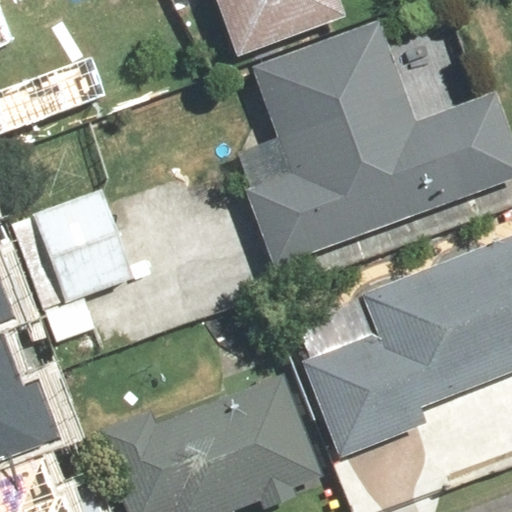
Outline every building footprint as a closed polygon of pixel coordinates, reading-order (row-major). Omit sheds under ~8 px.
[(210,0),(233,66),(342,29),(332,0),(210,0)] [(511,184),(511,147),(491,94),(416,123),(378,24),(246,75),(288,181),(243,198),(274,277),(511,184)] [(102,195),(27,219),(58,313),(42,319),(50,344),(92,330),(85,309),(134,293),(102,195)] [(297,362),(332,464),(423,434),(416,413),(511,380),(511,236),(354,290),(370,337),(297,362)] [(0,321),(11,317),(0,288),(0,321)] [(0,461),(64,438),(41,376),(22,382),(6,338),(0,340),(0,461)] [(253,511),(322,482),(275,376),(157,427),(150,410),(89,436),(121,511),(253,511)] [(0,477),(0,511),(81,511),(72,483),(50,491),(41,463),(0,477)]
